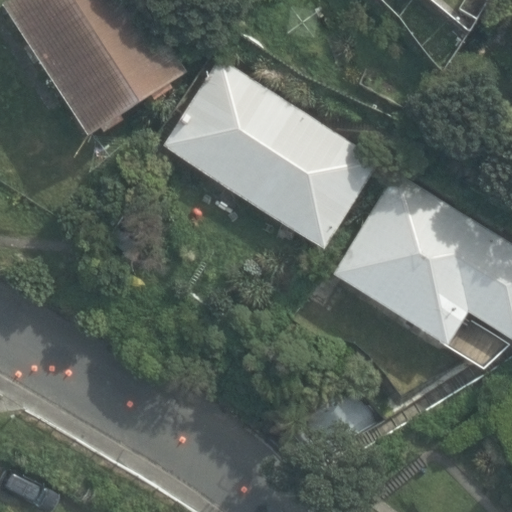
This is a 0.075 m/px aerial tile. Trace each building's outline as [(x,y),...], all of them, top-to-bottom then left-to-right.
[(12,0),(1,8),(85,139),(184,75),(136,0),(12,0)] [(188,19),(165,31),(180,57),(202,45),(188,19)] [(164,147),(322,249),(378,163),(220,61),(164,147)] [(334,277),(444,347),(463,318),(472,324),(476,319),(511,341),(511,246),(399,175),(334,277)] [(319,461),(386,420),(363,383),(297,424),(319,461)]
